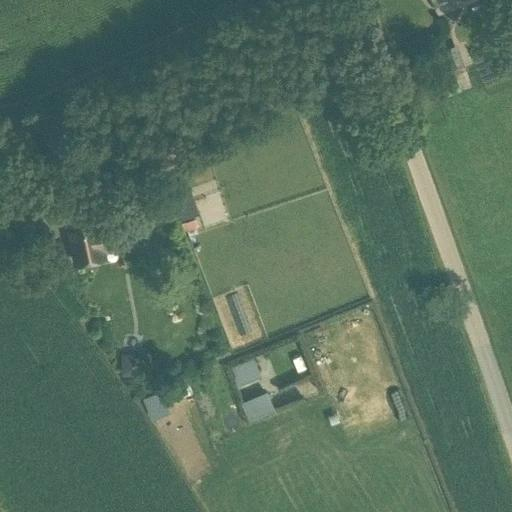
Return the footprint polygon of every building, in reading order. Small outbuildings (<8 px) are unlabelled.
[(433,0),(439,12),(467,0),(433,0)] [(460,44),(440,51),(447,72),(466,65),(460,44)] [(463,91),(462,89),(458,77),(434,86),(439,100),(463,91)] [(176,211),(193,205),(188,191),(171,198),(176,211)] [(49,195),(19,201),(24,226),(54,220),(49,195)] [(96,212),(66,218),(75,261),(104,255),(103,246),(117,243),(118,247),(140,242),(134,213),(132,213),(133,216),(114,220),(113,217),(97,220),(96,212)] [(197,222),(184,227),(187,234),(200,229),(197,222)] [(250,349),(229,355),(234,374),(256,368),(250,349)] [(122,354),(121,375),(143,376),(144,354),(122,354)] [(142,399),(151,420),(170,412),(161,391),(142,399)]
